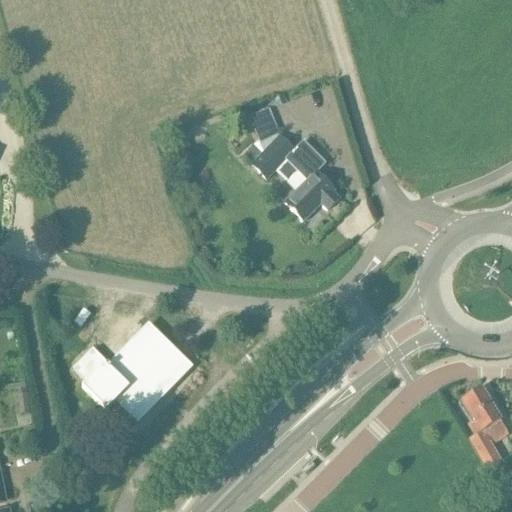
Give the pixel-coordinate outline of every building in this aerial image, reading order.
[(295,152),(280,137),(270,110),(248,118),(259,143),(243,158),(266,183),(286,163),(307,184),(284,206),(303,225),(321,207),(327,214),(339,202),(332,195),(335,193),(316,175),(325,166),(303,144),(295,152)] [(191,157),(186,139),(163,147),(169,164),(191,157)] [(71,327),(76,332),(95,313),(78,296),(58,316),(63,333),(62,335),(70,343),(77,336),(70,328),(71,327)] [(170,351),(147,329),(109,367),(92,350),(72,371),(86,385),(81,390),(106,414),(117,404),(136,423),(188,370),(178,359),(182,355),(174,347),(170,351)] [(24,379),(5,383),(7,393),(17,391),(21,415),(33,413),(30,394),(27,394),(24,379)] [(508,438),(481,393),(478,395),(475,394),(467,399),(467,402),(463,404),(474,423),(467,427),(473,438),(468,441),(486,472),(502,462),(493,447),(508,438)] [(0,504),(8,503),(0,462),(0,504)]
